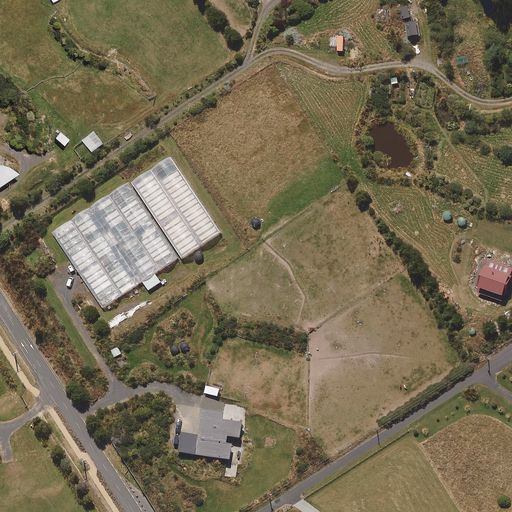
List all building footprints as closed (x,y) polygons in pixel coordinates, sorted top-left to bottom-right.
[(410,17),(408,5),(399,7),(401,18),(410,17)] [(417,20),(406,22),(408,35),(419,33),(417,20)] [(399,75),(392,76),(392,84),(400,83),(399,75)] [(221,232),(170,156),(132,181),(183,258),(221,232)] [(0,187),(18,176),(16,174),(14,172),(11,170),(9,169),(6,168),(3,167),(0,167),(0,166),(0,187)] [(181,256),(128,180),(52,232),(105,308),(143,281),(149,290),(161,282),(156,274),(181,256)] [(17,412),(10,399),(4,402),(11,415),(17,412)] [(202,409),(199,429),(198,435),(179,433),(177,452),(229,460),(231,444),(225,444),(226,436),(239,438),(241,422),(221,419),(222,412),(202,409)] [(237,468),(227,467),(226,476),(235,478),(237,468)]
